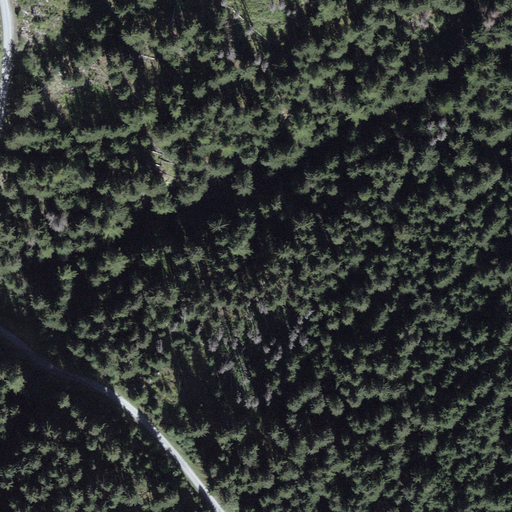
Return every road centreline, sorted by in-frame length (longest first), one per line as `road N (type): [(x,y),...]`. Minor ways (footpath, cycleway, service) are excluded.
road 1 (track): [(0,331),(52,368),(123,401),(221,511)]
road 2 (track): [(4,0),(0,123)]
